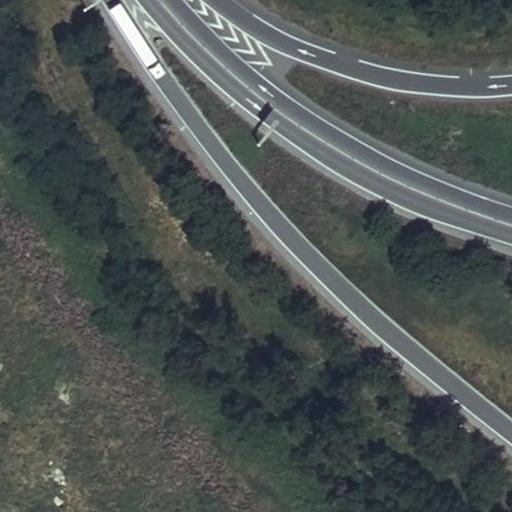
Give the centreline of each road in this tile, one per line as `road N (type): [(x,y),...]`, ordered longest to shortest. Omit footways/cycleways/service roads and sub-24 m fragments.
road 1 (motorway): [(115,0),(234,171),(314,259),(511,427)]
road 2 (motorway): [(151,0),(212,68),(329,155),(391,189),(511,232)]
road 3 (motorway): [(511,207),(380,156),(226,52),(181,0)]
road 4 (motorway): [(511,82),(399,79),(259,26),(225,0)]
